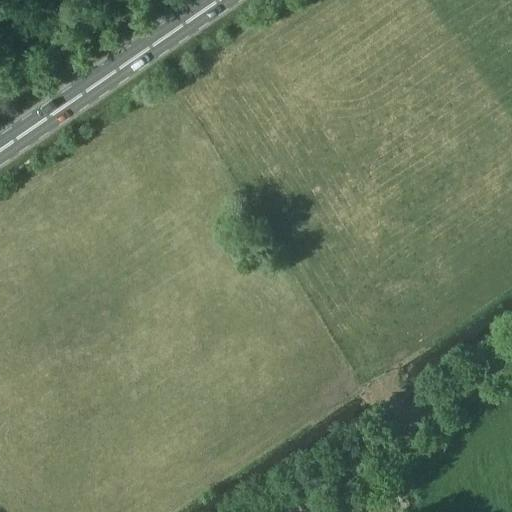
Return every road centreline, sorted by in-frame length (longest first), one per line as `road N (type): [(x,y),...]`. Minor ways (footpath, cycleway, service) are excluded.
road 1 (unclassified): [(267,511),(511,348)]
road 2 (primary): [(0,151),(218,0)]
